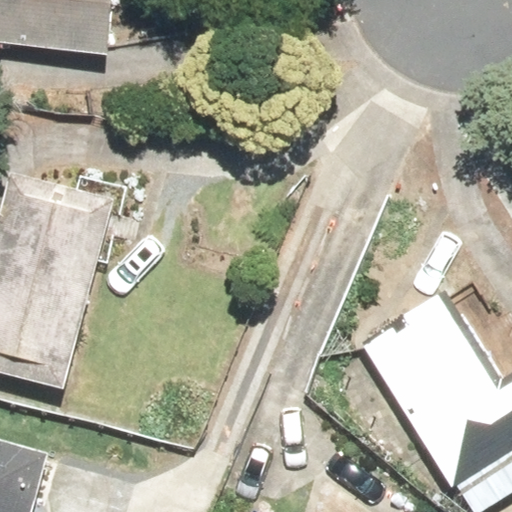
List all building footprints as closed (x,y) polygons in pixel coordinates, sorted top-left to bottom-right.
[(0,0),(0,38),(127,51),(131,0),(0,0)] [(126,200),(22,172),(0,254),(0,366),(75,386),(126,200)] [(372,342),(392,376),(360,395),(403,466),(435,447),(461,491),(511,460),(511,380),(458,290),(372,342)] [(0,511),(37,511),(53,453),(0,438),(0,511)] [(290,511),(292,506),(260,497),(255,511),(290,511)]
